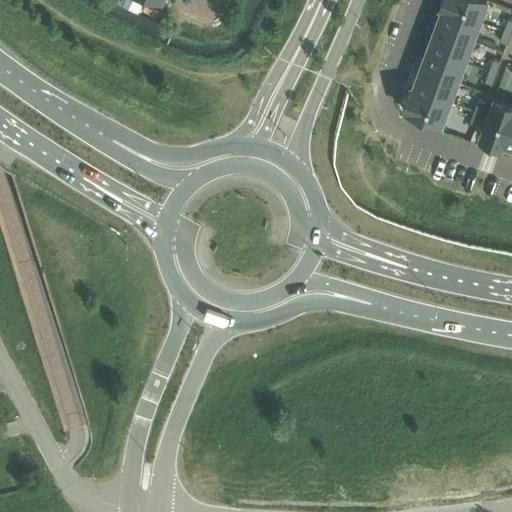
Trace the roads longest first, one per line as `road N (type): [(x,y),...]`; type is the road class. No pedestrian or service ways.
road 1 (residential): [(511,169),(377,121),(422,0)]
road 2 (tertiary): [(187,303),(140,436),(133,510)]
road 3 (unclassified): [(133,510),(90,503),(68,483),(0,361)]
road 4 (tertiary): [(157,511),(172,443),(227,321)]
road 5 (tertiary): [(297,167),(304,125),(358,0)]
road 6 (primary): [(363,301),(511,334)]
road 7 (primary): [(121,145),(0,68)]
road 8 (primary): [(227,321),(261,321),(308,303),(363,301)]
road 9 (primary): [(511,292),(385,261)]
road 10 (primary): [(239,144),(179,158),(121,145)]
road 11 (primary): [(167,216),(199,283),(240,301)]
